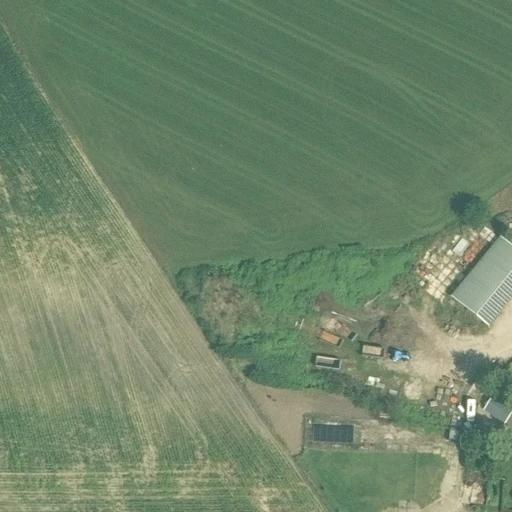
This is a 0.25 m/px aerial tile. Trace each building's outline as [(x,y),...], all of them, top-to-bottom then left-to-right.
[(458,298),(494,327),(511,304),(511,239),(508,236),(458,298)] [(511,414),(511,407),(494,396),(483,413),(505,426),(511,414)] [(462,468),(479,468),(480,437),(464,436),(462,468)] [(380,473),(380,454),(358,454),(358,473),(380,473)] [(360,480),(362,504),(440,500),(439,476),(360,480)] [(482,482),(481,511),(499,511),(501,482),(482,482)]
